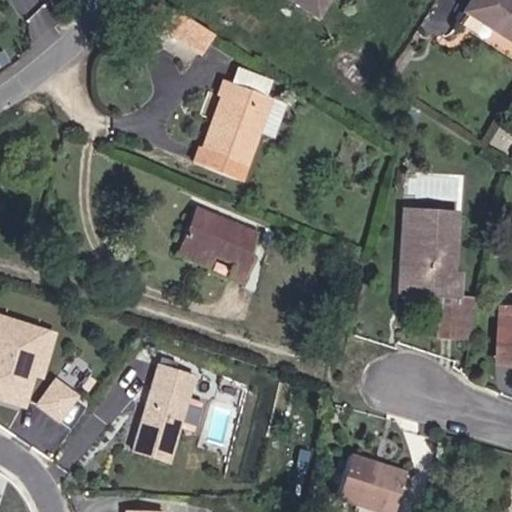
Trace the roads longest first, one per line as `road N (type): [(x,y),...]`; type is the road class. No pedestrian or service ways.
road 1 (unclassified): [(0,100),(56,62),(121,0)]
road 2 (residential): [(386,388),(511,423)]
